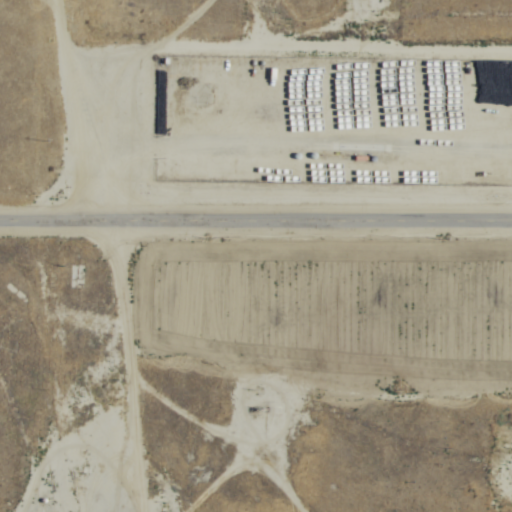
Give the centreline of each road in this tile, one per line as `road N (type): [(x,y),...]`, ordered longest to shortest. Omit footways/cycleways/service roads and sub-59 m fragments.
road 1 (tertiary): [(0,222),(511,222)]
road 2 (residential): [(27,0),(30,222)]
